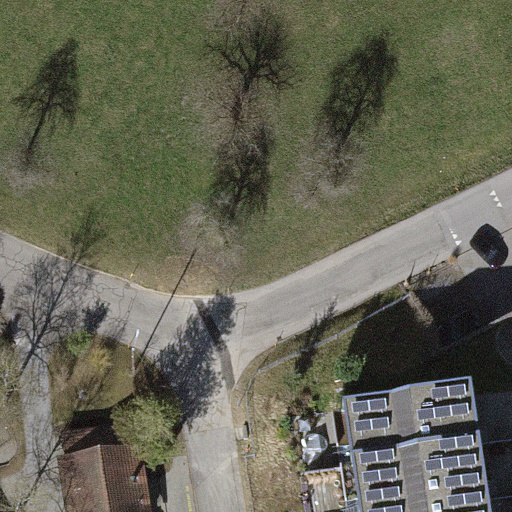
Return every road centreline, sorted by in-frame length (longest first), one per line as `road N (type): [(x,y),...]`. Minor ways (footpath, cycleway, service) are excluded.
road 1 (residential): [(209,341),(308,303),(511,204)]
road 2 (residential): [(0,256),(101,305),(209,341)]
road 3 (residential): [(209,341),(225,511)]
